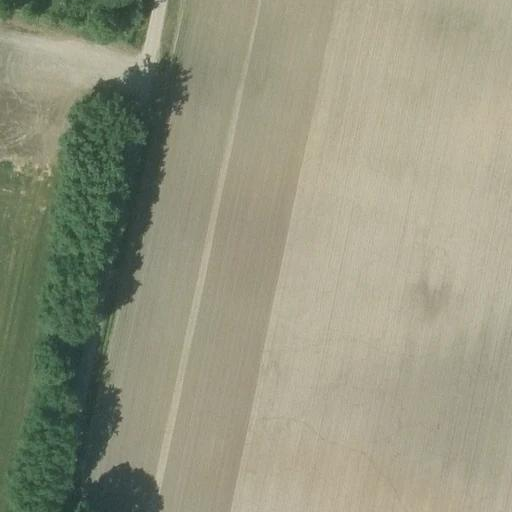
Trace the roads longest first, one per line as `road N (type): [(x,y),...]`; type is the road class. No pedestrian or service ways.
road 1 (unclassified): [(51,511),(157,0)]
road 2 (track): [(0,94),(83,69),(140,81)]
